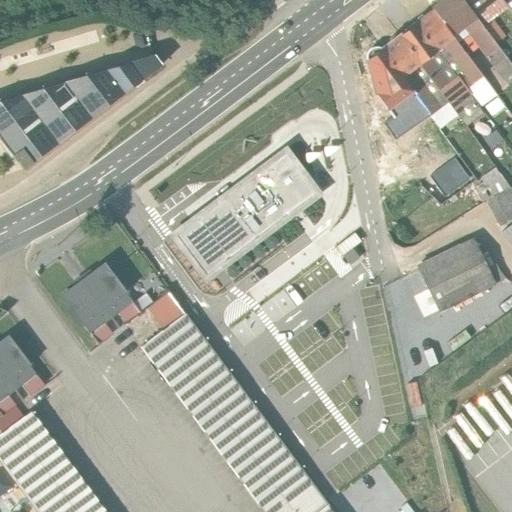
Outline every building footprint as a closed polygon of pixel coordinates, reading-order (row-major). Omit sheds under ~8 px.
[(501,81),(511,73),(511,66),(496,43),(482,25),(474,16),(462,0),(432,0),(428,3),(431,8),(458,43),(467,36),(501,81)] [(462,0),(474,16),(494,0),(462,0)] [(511,0),(499,0),(504,5),(511,16),(511,0)] [(496,94),(431,8),(411,23),(477,109),(496,94)] [(488,20),(482,25),(496,43),(502,38),(488,20)] [(477,109),(411,23),(398,33),(457,116),(465,126),(481,114),(477,109)] [(457,116),(398,33),(380,49),(428,116),(439,130),(457,116)] [(381,125),(394,143),(428,116),(380,49),(377,48),(374,48),(369,50),(366,54),(365,58),(374,94),(386,109),(385,109),(391,118),(381,125)] [(0,101),(0,140),(22,170),(162,66),(154,55),(0,101)] [(315,194),(284,153),(174,236),(205,277),(315,194)] [(468,179),(453,159),(427,178),(442,198),(468,179)] [(473,188),(480,202),(485,201),(508,187),(495,169),(479,179),(482,184),(473,188)] [(511,192),(508,187),(485,201),(501,232),(511,224),(511,192)] [(499,233),(511,251),(511,224),(501,232),(499,233)] [(439,310),(504,281),(496,264),(487,269),(473,240),(419,266),(418,268),(439,310)] [(125,324),(138,313),(125,295),(128,292),(107,261),(80,281),(110,318),(117,313),(125,324)] [(80,281),(59,296),(68,309),(66,310),(79,328),(83,325),(98,345),(111,335),(103,323),(110,318),(80,281)] [(331,511),(168,295),(147,311),(161,331),(139,347),(262,511),(331,511)] [(10,334),(0,340),(0,370),(14,390),(21,385),(29,396),(42,386),(29,366),(31,364),(10,334)] [(0,432),(22,417),(14,407),(15,406),(7,395),(14,390),(0,370),(0,415),(0,416),(0,432)] [(22,417),(0,432),(0,463),(38,511),(105,511),(31,412),(22,417)]
